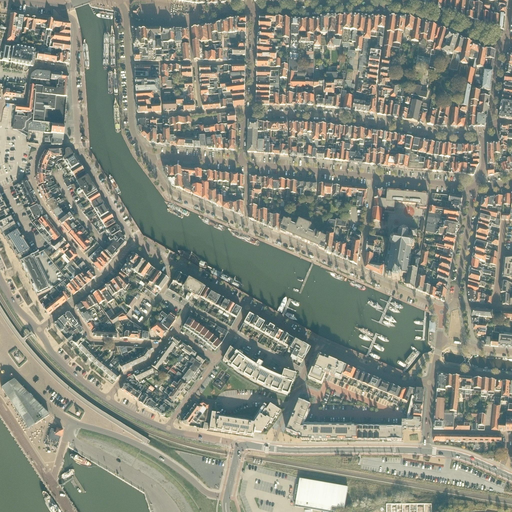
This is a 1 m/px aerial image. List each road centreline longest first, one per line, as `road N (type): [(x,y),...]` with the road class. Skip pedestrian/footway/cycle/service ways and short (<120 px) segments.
road 1 (residential): [(503,43),(396,7),(252,9)]
road 2 (residential): [(481,139),(338,117),(248,113)]
road 3 (unclassified): [(441,312),(244,224)]
road 4 (unclassified): [(73,422),(157,454),(203,491),(227,497)]
road 5 (secondary): [(425,451),(271,449)]
road 6 (residential): [(133,241),(247,307)]
road 7 (residential): [(373,177),(246,164)]
road 8 (residential): [(33,176),(46,212),(101,278)]
road 9 (residential): [(317,347),(396,381),(431,382)]
